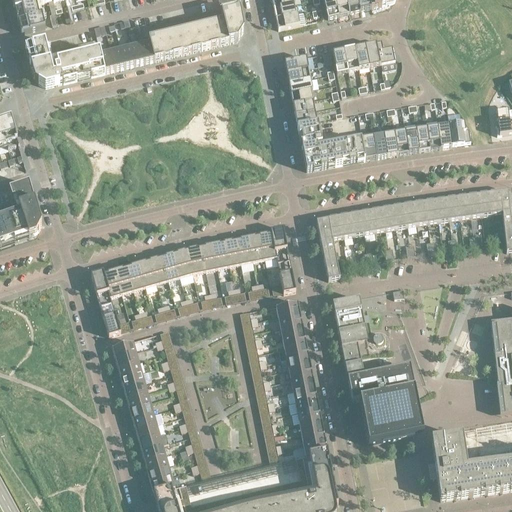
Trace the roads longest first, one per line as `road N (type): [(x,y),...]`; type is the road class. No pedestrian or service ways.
road 1 (residential): [(21,106),(261,49)]
road 2 (residential): [(71,271),(296,216)]
road 3 (residential): [(287,186),(62,240)]
road 4 (residential): [(511,150),(287,186)]
road 5 (residential): [(311,295),(355,511)]
road 6 (residential): [(296,216),(511,183)]
road 7 (residential): [(140,511),(93,348)]
road 8 (residential): [(230,311),(261,462)]
road 9 (residential): [(172,326),(213,473)]
road 10 (residential): [(62,240),(21,106)]
road 11 (residential): [(261,49),(287,186)]
road 12 (residential): [(261,49),(396,21)]
road 13 (unknown): [(170,511),(301,480)]
